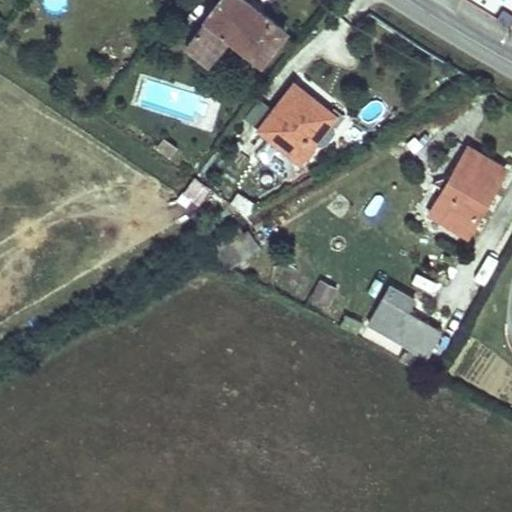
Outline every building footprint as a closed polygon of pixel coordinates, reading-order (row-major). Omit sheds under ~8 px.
[(285,30),(258,8),(253,14),(248,10),(252,4),(246,0),(220,0),(186,43),(212,64),(232,38),(262,60),(285,30)] [(253,14),(258,8),(252,4),(248,10),(253,14)] [(90,106),(104,86),(88,75),(74,95),(90,106)] [(307,138),(325,117),(318,112),(323,106),(294,83),(260,127),(269,135),(255,153),(287,178),(313,143),(307,138)] [(313,143),(335,116),(323,106),(318,112),(325,117),(307,138),(313,143)] [(169,157),(176,148),(163,139),(157,148),(169,157)] [(467,232),(504,168),(469,148),(450,180),(455,182),(450,191),(446,188),(432,212),(467,232)] [(450,191),(455,182),(450,180),(446,188),(450,191)] [(259,207),(238,193),(231,203),(246,215),(259,207)] [(212,256),(244,233),(242,229),(206,252),(212,256)] [(231,268),(260,246),(248,230),(244,233),(212,256),(231,268)] [(337,291),(321,282),(312,298),(328,307),(337,291)] [(442,329),(408,309),(415,298),(391,284),(368,323),(408,346),(427,356),(442,329)] [(427,356),(408,346),(402,357),(420,368),(427,356)]
